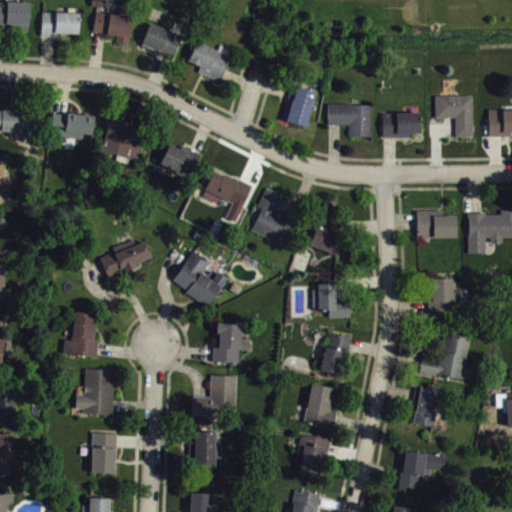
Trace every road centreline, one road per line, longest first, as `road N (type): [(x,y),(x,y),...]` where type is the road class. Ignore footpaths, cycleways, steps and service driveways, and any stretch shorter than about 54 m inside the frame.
road 1 (residential): [(0,71),(129,79),(312,165),(358,172),(511,169)]
road 2 (residential): [(352,511),(389,326),(383,171)]
road 3 (residential): [(149,511),(155,343)]
